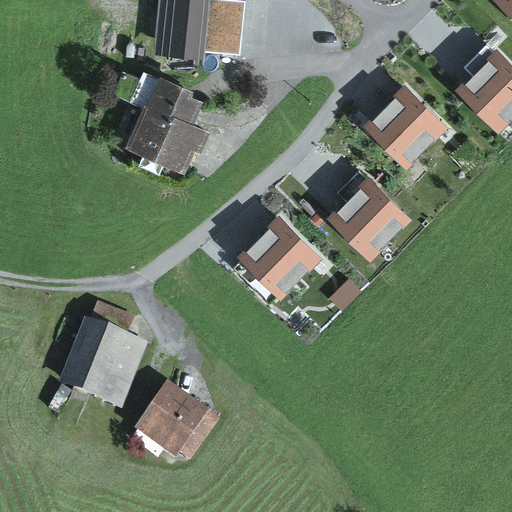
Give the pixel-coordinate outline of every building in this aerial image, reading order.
[(159,0),(155,56),(209,60),(209,52),(238,55),(243,1),(231,0),(159,0)] [(511,0),(496,0),(511,15),(511,0)] [(511,63),(497,48),(458,88),(499,128),(511,114),(511,63)] [(159,80),(129,152),(187,176),(196,154),(200,156),(210,134),(192,126),(202,103),(190,98),(192,93),(159,80)] [(406,84),(367,124),(408,164),(447,124),(406,84)] [(368,177),(329,217),(370,257),(409,217),(368,177)] [(280,215),(240,254),(280,295),(320,257),(280,215)] [(99,306),(92,327),(127,340),(134,319),(99,306)] [(87,325),(62,390),(121,411),(145,346),(127,340),(92,327),(87,325)] [(170,387),(140,432),(180,459),(210,413),(170,387)]
